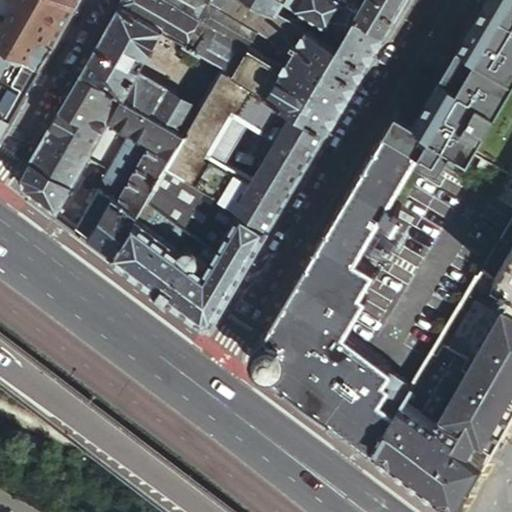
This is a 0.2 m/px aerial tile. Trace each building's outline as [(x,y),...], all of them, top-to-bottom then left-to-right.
[(0,0),(0,39),(40,62),(76,0),(0,0)] [(247,46),(167,0),(120,0),(119,2),(162,27),(161,29),(223,66),(232,71),(247,46)] [(258,29),(207,0),(167,0),(247,46),(248,45),(258,29)] [(207,0),(258,29),(281,43),(287,34),(295,39),(303,25),(260,0),(207,0)] [(260,0),(303,25),(336,43),(354,12),(357,7),(344,0),(260,0)] [(402,0),(361,0),(357,7),(354,12),(385,30),(402,0)] [(511,0),(484,0),(416,117),(404,137),(421,148),(441,160),(451,145),(458,150),(460,146),(484,161),(511,114),(511,0)] [(162,27),(119,2),(101,35),(81,68),(124,92),(187,129),(200,105),(137,69),(138,66),(113,52),(120,41),(145,55),(161,29),(162,27)] [(377,43),(385,30),(354,12),(336,43),(303,25),(295,39),(287,34),(281,43),(279,48),(279,50),(288,55),(282,64),(248,45),(247,46),(232,71),(327,127),(365,64),(377,43)] [(0,132),(40,62),(0,39),(0,132)] [(213,249),(238,209),(267,227),(327,127),(232,71),(223,66),(200,105),(187,129),(146,198),(194,235),(205,244),(213,249)] [(124,92),(81,68),(20,173),(23,185),(56,211),(110,115),(124,92)] [(187,129),(124,92),(110,115),(131,128),(92,198),(91,200),(89,203),(85,207),(73,223),(112,252),(124,233),(133,221),(137,214),(139,210),(146,198),(187,129)] [(397,106),(385,126),(404,137),(416,117),(397,106)] [(404,137),(385,126),(261,333),(264,335),(261,336),(257,340),(254,345),(254,347),(253,354),(256,360),(261,364),(264,366),(269,367),(268,369),(370,446),(410,381),(344,330),(367,293),(362,290),(375,267),(356,256),(372,229),(377,232),(385,219),(380,216),(382,212),(390,215),(393,214),(395,211),(396,208),(399,209),(402,204),(396,200),(394,202),(392,201),(392,199),(391,198),(421,148),(404,137)] [(441,160),(458,171),(468,155),(458,150),(451,145),(441,160)] [(511,271),(511,173),(498,198),(511,206),(511,223),(492,259),(511,271)] [(124,233),(112,252),(168,294),(182,274),(169,264),(183,244),(188,238),(191,239),(194,235),(146,198),(139,210),(137,214),(133,221),(124,233)] [(211,317),(267,227),(238,209),(213,249),(205,244),(198,255),(198,251),(195,245),(190,243),(186,243),(183,244),(169,264),(182,274),(168,294),(199,318),(204,319),(209,319),(211,317)] [(410,381),(370,446),(456,510),(485,459),(467,446),(475,434),(493,445),(511,411),(511,294),(466,369),(461,367),(468,356),(443,341),(436,352),(429,348),(410,381)]
